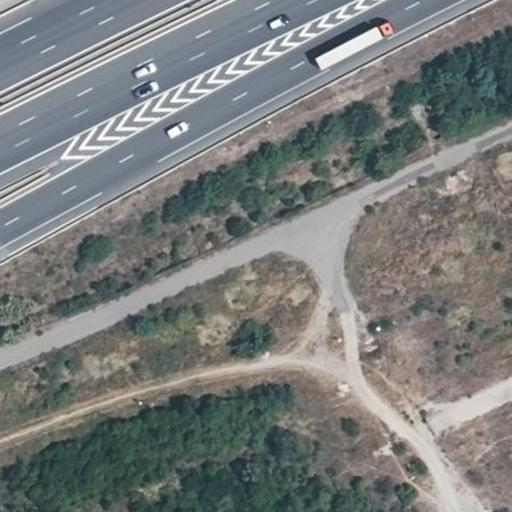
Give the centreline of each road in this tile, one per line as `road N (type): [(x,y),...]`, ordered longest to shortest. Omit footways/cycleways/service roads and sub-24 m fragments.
road 1 (motorway): [(0,228),(422,0)]
road 2 (motorway): [(0,145),(307,0)]
road 3 (track): [(313,227),(368,353),(461,511)]
road 4 (motorway): [(127,0),(0,63)]
